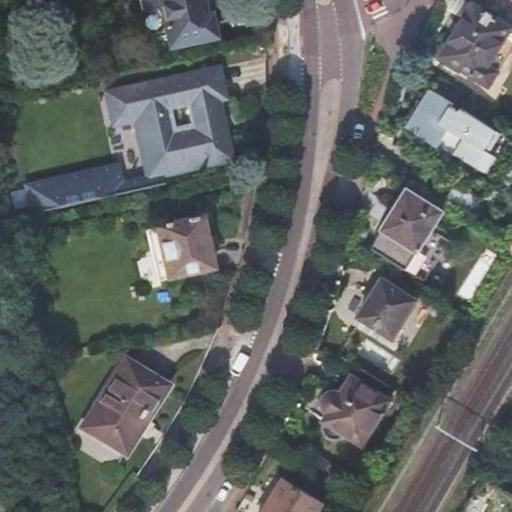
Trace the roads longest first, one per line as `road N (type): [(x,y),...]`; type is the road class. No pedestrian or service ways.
road 1 (secondary): [(198,511),(273,377),(306,287),(350,89),(348,19)]
road 2 (secondary): [(311,42),(312,103),(294,236),(252,367),(170,511)]
